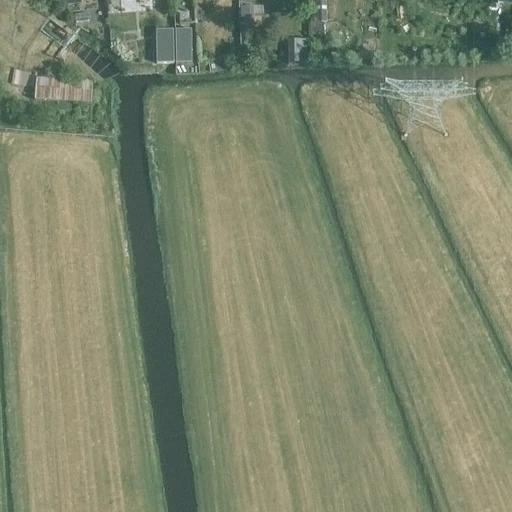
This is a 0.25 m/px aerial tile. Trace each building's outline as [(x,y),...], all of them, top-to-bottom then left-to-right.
[(250,7),(241,8),(242,32),(251,31),(250,7)] [(102,15),(87,17),(89,26),(104,24),(102,15)] [(192,31),(176,31),(177,65),(192,65),(192,31)] [(174,45),(158,45),(158,62),(174,61),(174,45)] [(92,105),(93,81),(36,79),(35,103),(92,105)]
